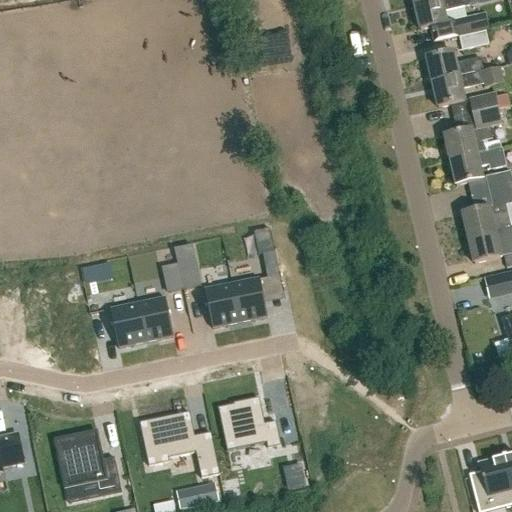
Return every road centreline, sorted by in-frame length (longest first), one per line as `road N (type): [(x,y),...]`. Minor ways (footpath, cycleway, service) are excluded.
road 1 (residential): [(471,424),(369,0)]
road 2 (residential): [(0,367),(81,386),(268,345)]
road 3 (residential): [(395,511),(419,443),(471,424)]
